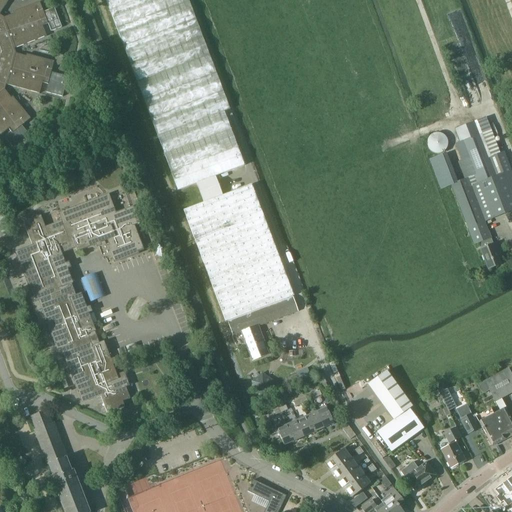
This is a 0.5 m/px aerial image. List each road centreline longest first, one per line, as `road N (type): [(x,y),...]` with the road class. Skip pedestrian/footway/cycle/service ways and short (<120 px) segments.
road 1 (residential): [(340,511),(230,447),(198,406),(118,436),(38,396),(15,393),(0,363)]
road 2 (track): [(511,160),(493,110),(463,116),(418,0)]
